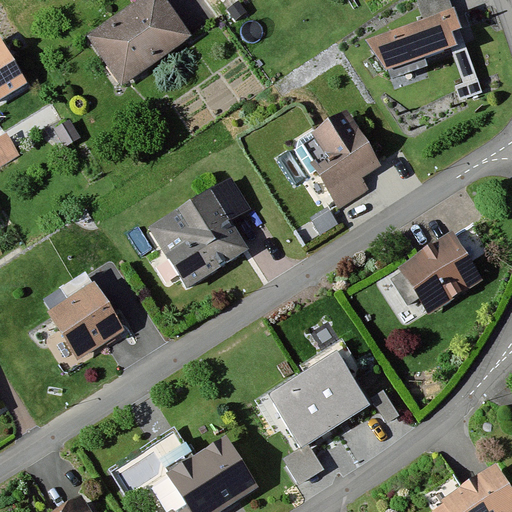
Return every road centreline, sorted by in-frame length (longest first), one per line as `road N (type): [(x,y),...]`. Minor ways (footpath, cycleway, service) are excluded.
road 1 (residential): [(511,137),(0,464)]
road 2 (residential): [(305,511),(439,423),(511,350)]
